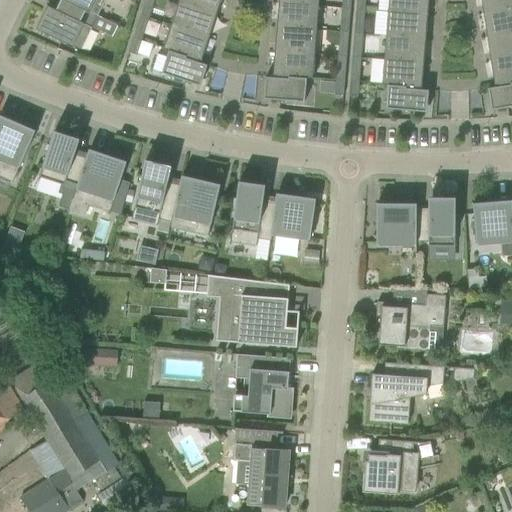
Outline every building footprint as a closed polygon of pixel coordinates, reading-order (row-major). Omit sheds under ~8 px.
[(97,15),(63,0),(61,0),(56,11),(47,6),(36,30),(79,51),(97,15)] [(103,0),(63,0),(97,15),(103,0)] [(145,0),(143,7),(151,10),(154,0),(145,0)] [(178,0),(178,3),(216,15),(220,0),(178,0)] [(388,0),(387,12),(427,16),(428,0),(388,0)] [(511,0),(480,0),(483,14),(511,9),(511,0)] [(178,3),(170,26),(208,38),(216,15),(178,3)] [(278,3),(276,27),(316,30),(318,7),(278,3)] [(348,24),(350,10),(341,9),(340,23),(348,24)] [(511,9),(483,14),(486,37),(511,33),(511,9)] [(355,10),(354,25),(363,25),(364,11),(355,10)] [(387,12),(385,36),(425,40),(427,16),(387,12)] [(140,16),(135,30),(144,32),(148,19),(140,16)] [(170,26),(163,49),(201,61),(208,38),(170,26)] [(276,27),(274,51),(314,54),(316,30),(276,27)] [(347,48),(348,34),(339,33),(338,47),(347,48)] [(511,57),(511,33),(486,37),(490,61),(511,57)] [(353,34),(352,49),(361,49),(362,35),(353,34)] [(385,36),(383,60),(423,64),(425,40),(385,36)] [(141,41),(132,39),(128,53),(136,56),(141,41)] [(201,61),(163,49),(168,51),(161,74),(200,87),(206,66),(197,63),(198,61),(201,62),(201,61)] [(314,54),(274,51),(272,75),(312,79),(314,54)] [(345,72),(346,58),(337,57),(336,71),(345,72)] [(511,57),(490,61),(494,85),(511,82),(511,57)] [(352,58),(350,73),(359,73),(360,59),(352,58)] [(423,64),(383,60),(381,84),(421,88),(423,64)] [(312,79),(272,75),(272,76),(275,76),(275,78),(265,78),(263,99),(304,103),(306,79),(312,80),(312,79)] [(334,96),(343,97),(344,81),(335,81),(334,96)] [(350,82),(348,97),(357,98),(358,83),(350,82)] [(511,82),(494,85),(494,86),(497,85),(497,87),(487,89),(491,111),(511,107),(511,82)] [(421,88),(381,84),(381,85),(387,86),(385,110),(426,113),(428,91),(418,90),(418,88),(421,88)] [(0,177),(12,183),(35,132),(37,133),(37,132),(18,124),(19,122),(17,121),(17,123),(0,115),(0,177)] [(79,140),(73,138),(54,131),(38,178),(60,185),(57,194),(61,195),(58,207),(68,211),(72,200),(73,200),(88,154),(87,154),(75,150),(79,140)] [(88,154),(73,200),(110,212),(126,163),(128,164),(128,163),(108,156),(109,155),(108,154),(107,156),(89,150),(87,154),(88,154)] [(171,167),(164,165),(145,161),(131,220),(157,226),(158,220),(170,223),(169,227),(170,228),(181,181),(180,181),(168,178),(171,167)] [(181,181),(170,228),(208,237),(219,186),(222,186),(201,181),(202,179),(201,179),(200,181),(181,176),(180,181),(181,181)] [(265,186),(258,185),(238,182),(230,242),(256,246),(257,240),(269,241),(270,234),(271,234),(276,199),(275,199),(263,197),(265,186)] [(275,199),(276,199),(271,234),(309,240),(315,200),(317,201),(317,200),(296,197),(297,195),(295,195),(295,197),(276,194),(275,199)] [(416,209),(415,209),(415,245),(415,242),(428,242),(428,247),(454,247),(455,198),(428,198),(428,209),(416,209)] [(511,204),(511,201),(492,202),(492,201),(491,201),(491,202),(470,204),(470,205),(472,205),(475,245),(500,243),(501,257),(511,256),(511,215),(511,206),(511,205),(511,204)] [(416,204),(396,204),(396,202),(395,202),(395,204),(374,204),(374,205),(376,205),(376,245),(415,245),(415,209),(416,209),(416,204)] [(10,228),(1,251),(8,254),(17,250),(24,233),(10,228)] [(306,248),(304,265),(319,267),(321,249),(306,248)] [(156,264),(158,251),(139,249),(137,261),(156,264)] [(80,250),(79,259),(103,262),(104,252),(80,250)] [(165,284),(166,271),(150,269),(149,283),(165,284)] [(477,270),(466,270),(468,289),(486,288),(485,277),(478,277),(477,270)] [(285,327),(289,285),(207,276),(207,277),(210,277),(208,295),(221,296),(218,341),(215,340),(215,342),(296,348),(297,328),(285,327)] [(376,302),(375,328),(376,328),(376,324),(380,324),(378,345),(397,346),(396,350),(428,352),(429,330),(422,330),(422,325),(443,327),(445,296),(425,295),(424,306),(376,302)] [(511,326),(511,302),(500,302),(499,325),(511,326)] [(84,349),(83,366),(103,367),(104,350),(84,349)] [(293,389),(287,388),(289,372),(275,371),(276,359),(289,360),(290,359),(236,355),(235,378),(247,379),(245,396),(233,395),(232,412),(267,414),(267,418),(290,419),(293,389)] [(466,361),(465,368),(474,369),(475,361),(466,361)] [(442,385),(444,368),(384,363),(383,375),(371,374),(370,393),(373,393),(372,399),(369,399),(368,422),(408,425),(410,398),(426,395),(426,388),(442,385)] [(29,371),(12,381),(47,439),(88,414),(68,380),(61,384),(53,389),(42,372),(39,366),(29,371)] [(474,370),(453,368),(452,383),(473,379),(474,370)] [(1,379),(0,379),(0,431),(9,424),(6,420),(24,410),(8,385),(6,386),(1,379)] [(143,402),(142,419),(158,420),(159,403),(143,402)] [(88,414),(47,439),(48,441),(64,469),(70,479),(98,462),(105,473),(118,465),(88,414)] [(238,485),(248,485),(246,505),(284,508),(288,452),(276,451),(277,434),(282,434),(282,433),(235,429),(232,461),(236,461),(234,486),(238,486),(238,485)] [(368,462),(365,462),(362,492),(397,494),(397,491),(405,492),(405,490),(414,491),(415,470),(434,466),(429,442),(423,443),(378,440),(377,456),(368,455),(368,462)] [(48,441),(30,452),(48,480),(64,469),(48,441)] [(48,480),(20,498),(29,511),(65,511),(82,502),(75,490),(68,480),(70,479),(64,469),(48,480)] [(105,508),(132,491),(124,478),(97,496),(105,508)] [(157,497),(156,511),(173,511),(182,511),(183,499),(157,497)]
